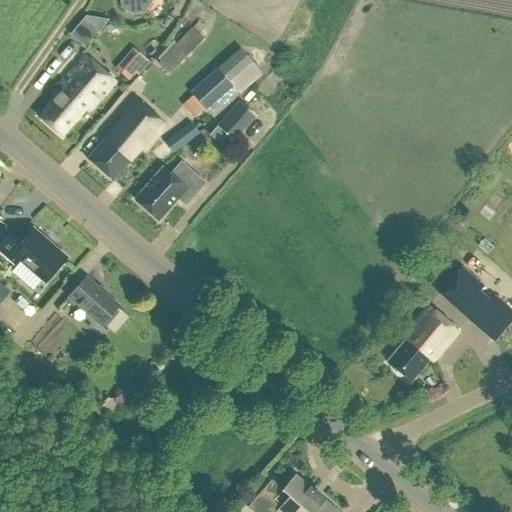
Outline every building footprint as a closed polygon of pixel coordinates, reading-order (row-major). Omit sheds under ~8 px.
[(117,0),(120,9),(131,16),(143,14),(149,5),(148,2),(155,0),(117,0)] [(168,77),(203,39),(192,28),(157,66),(168,77)] [(213,119),(263,75),(240,49),(190,93),(213,119)] [(89,112),(115,83),(83,55),(58,84),(63,88),(39,116),(62,136),(85,109),(89,112)] [(115,78),(130,90),(148,67),(133,55),(115,78)] [(144,154),(166,128),(131,98),(116,115),(122,120),(88,159),(113,181),(139,151),(144,154)] [(235,142),(257,118),(240,102),(218,127),(235,142)] [(173,154),(200,134),(192,122),(165,143),(173,154)] [(180,162),(169,175),(162,169),(135,199),(158,220),(176,199),(185,207),(205,183),(180,162)] [(25,238),(14,228),(0,243),(0,255),(13,267),(18,262),(43,285),(66,258),(33,229),(25,238)] [(462,269),(441,295),(495,339),(511,318),(511,309),(494,295),(490,300),(479,291),(484,287),(462,269)] [(86,277),(66,299),(98,328),(102,324),(112,333),(127,317),(117,308),(118,306),(86,277)] [(0,284),(0,301),(9,292),(0,284)] [(433,365),(462,330),(429,302),(400,336),(405,341),(387,363),(410,383),(429,361),(433,365)] [(0,309),(0,315),(10,326),(20,317),(6,303),(0,309)] [(309,487),(294,475),(282,489),(271,480),(247,507),(252,511),(276,511),(277,511),(337,511),(324,501),(325,500),(310,487),(309,487)]
